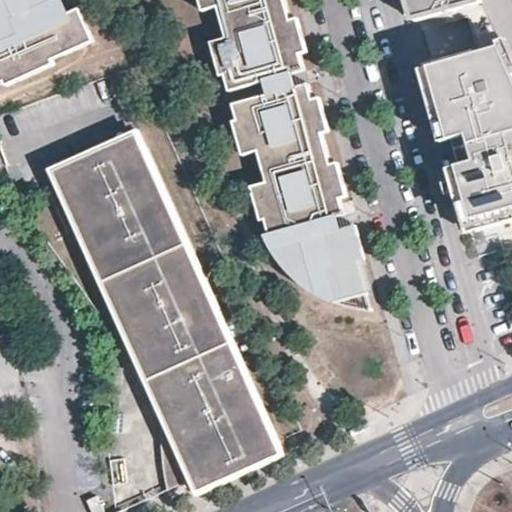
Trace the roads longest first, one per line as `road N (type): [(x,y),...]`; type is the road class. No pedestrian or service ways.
road 1 (residential): [(329,0),(457,423)]
road 2 (residential): [(65,511),(64,329),(0,226)]
road 3 (residential): [(248,511),(457,423)]
road 4 (residential): [(0,161),(133,103)]
